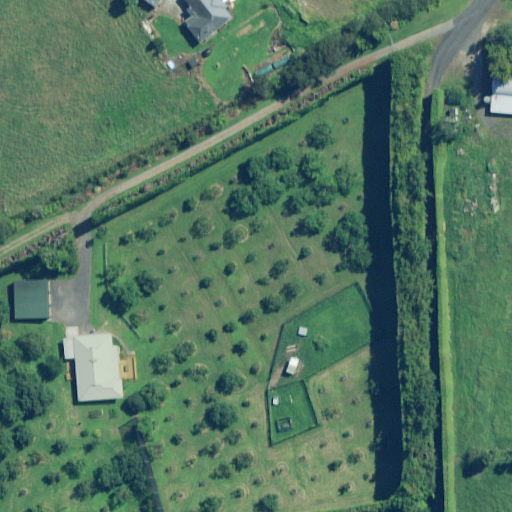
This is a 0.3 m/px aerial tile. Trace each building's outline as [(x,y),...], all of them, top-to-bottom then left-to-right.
[(188,0),(193,6),(188,10),(194,16),(186,22),(201,42),(235,17),(228,7),(236,0),(188,0)] [(511,73),(496,72),(493,112),(511,113),(511,73)] [(52,281),(18,281),(17,318),(51,319),(52,281)] [(67,358),(78,358),(79,365),(68,366),(68,374),(79,374),(81,401),(127,398),(125,379),(123,379),(120,346),(117,346),(116,334),(77,337),(77,327),(65,328),(67,358)] [(295,356),(286,370),(294,375),(303,361),(295,356)]
